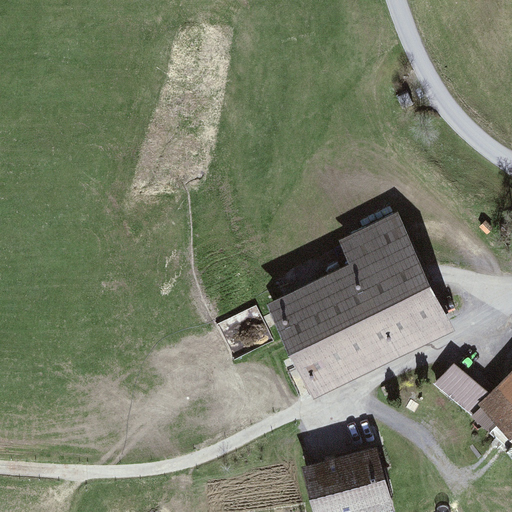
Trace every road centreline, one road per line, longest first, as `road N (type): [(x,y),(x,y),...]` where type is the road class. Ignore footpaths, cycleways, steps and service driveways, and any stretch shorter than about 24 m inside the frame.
road 1 (track): [(511,291),(193,458),(105,471),(0,462)]
road 2 (unclassified): [(398,0),(438,97),(511,163)]
